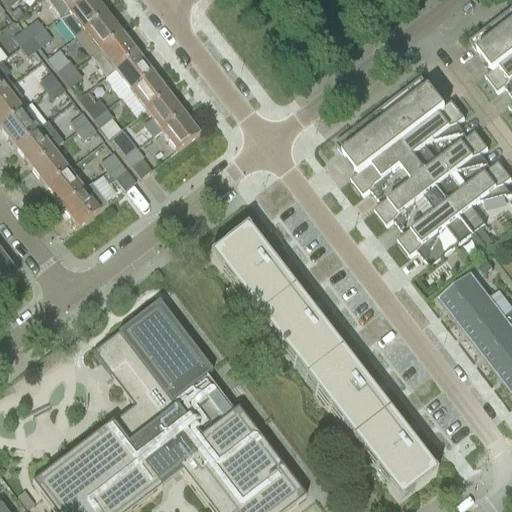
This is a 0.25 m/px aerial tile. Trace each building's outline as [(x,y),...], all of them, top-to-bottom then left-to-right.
[(5,0),(1,4),(7,12),(19,3),(17,0),(5,0)] [(45,0),(44,1),(59,21),(86,0),(45,0)] [(73,42),(82,35),(105,17),(92,0),(86,0),(59,21),(57,22),(73,42)] [(511,12),(469,46),(491,76),(511,60),(511,12)] [(82,35),(98,55),(121,38),(105,17),(82,35)] [(37,24),(24,34),(30,42),(32,44),(38,39),(36,37),(43,32),(37,24)] [(51,43),(43,32),(36,37),(38,39),(32,44),(38,52),(51,43)] [(12,43),(20,53),(26,48),(24,46),(30,42),(24,34),(12,43)] [(98,55),(90,61),(105,81),(113,75),(136,58),(121,38),(98,55)] [(26,48),(20,53),(26,62),(38,52),(32,44),(30,42),(24,46),(26,48)] [(113,75),(128,95),(152,78),(136,58),(113,75)] [(511,60),(491,76),(484,82),(497,98),(504,93),(511,102),(511,101),(511,60)] [(67,65),(55,74),(63,84),(69,79),(67,77),(73,72),(67,65)] [(0,98),(12,89),(5,81),(8,78),(0,66),(0,98)] [(69,79),(63,84),(70,92),(82,83),(73,72),(67,77),(69,79)] [(50,78),(38,86),(46,97),(52,92),(50,90),(56,86),(50,78)] [(128,95),(119,102),(134,122),(144,115),(167,98),(152,78),(128,95)] [(421,83),(377,116),(400,146),(444,113),(421,83)] [(52,92),(46,97),(52,105),(64,96),(56,86),(50,90),(52,92)] [(0,98),(0,130),(21,114),(15,107),(21,102),(12,89),(0,98)] [(151,142),(159,135),(182,118),(167,98),(144,115),(151,124),(142,131),(151,142)] [(98,105),(86,114),(94,124),(99,119),(98,117),(104,112),(98,105)] [(400,146),(424,176),(436,167),(424,151),(433,144),(434,145),(458,139),(459,140),(463,139),(464,139),(457,129),(464,124),(451,107),(444,113),(400,146)] [(99,119),(94,124),(100,132),(111,123),(105,114),(104,112),(98,117),(99,119)] [(0,130),(0,134),(13,152),(36,134),(21,114),(0,130)] [(334,149),(357,179),(400,146),(377,116),(334,149)] [(80,118),(68,127),(76,137),(83,132),(81,130),(87,126),(80,118)] [(182,118),(159,135),(175,156),(198,138),(182,118)] [(83,132),(76,137),(82,145),(95,136),(87,126),(81,130),(83,132)] [(13,152),(28,172),(52,154),(61,147),(45,127),(36,134),(13,152)] [(424,176),(447,207),(460,197),(448,181),(456,175),(457,175),(482,169),(482,171),(487,169),(480,159),(487,154),(474,138),(467,143),(436,167),(424,176)] [(117,154),(124,164),(130,159),(128,157),(134,153),(128,145),(117,154)] [(399,170),(411,186),(424,176),(400,146),(357,179),(350,185),(363,201),(370,196),(377,205),(378,205),(380,201),(379,200),(391,178),(391,177),(399,170)] [(130,159),(124,164),(139,183),(150,175),(142,164),(142,163),(134,153),(128,157),(130,159)] [(28,172),(44,192),(67,174),(52,154),(28,172)] [(83,186),(102,171),(91,156),(71,171),(83,186)] [(100,167),(107,177),(113,172),(112,170),(118,165),(112,157),(100,167)] [(113,172),(107,177),(114,185),(114,184),(123,196),(134,187),(118,165),(112,170),(113,172)] [(498,168),(460,197),(447,207),(472,239),(484,229),(471,212),(480,205),(480,206),(505,200),(505,201),(510,200),(511,200),(503,190),(511,185),(498,168)] [(44,192),(59,212),(82,194),(67,174),(44,192)] [(423,201),(435,216),(447,207),(424,176),(411,186),(373,215),(386,232),(393,226),(400,236),(401,235),(403,231),(402,230),(415,208),(414,207),(423,201)] [(82,194),(59,212),(75,233),(106,209),(90,188),(82,194)] [(447,207),(435,216),(397,246),(409,262),(417,257),(424,266),(427,262),(426,261),(438,239),(438,238),(446,231),(459,248),(472,239),(447,207)] [(208,261),(255,323),(292,295),(244,233),(208,261)] [(0,257),(0,289),(15,278),(0,257)] [(486,265),(478,272),(479,274),(484,279),(491,274),(492,273),(486,265)] [(470,277),(436,303),(438,305),(455,327),(487,302),(488,301),(470,277)] [(255,323),(302,385),(340,356),(292,295),(255,323)] [(496,295),(488,301),(504,321),(511,315),(496,295)] [(487,302),(455,327),(457,330),(473,350),(505,326),(506,325),(506,324),(504,321),(488,301),(487,302)] [(110,427),(30,488),(31,490),(48,511),(134,511),(160,493),(180,477),(186,485),(207,511),(291,511),(304,503),(252,435),(249,432),(236,414),(233,416),(227,409),(205,380),(210,376),(211,376),(160,310),(160,309),(157,306),(91,357),(132,410),(131,411),(110,427)] [(505,326),(473,350),(475,353),(491,374),(511,357),(511,331),(510,328),(506,325),(505,326)] [(302,385),(350,447),(387,418),(340,356),(302,385)] [(511,357),(491,374),(493,377),(509,398),(511,395),(511,357)] [(387,418),(350,447),(397,508),(434,480),(387,418)]
